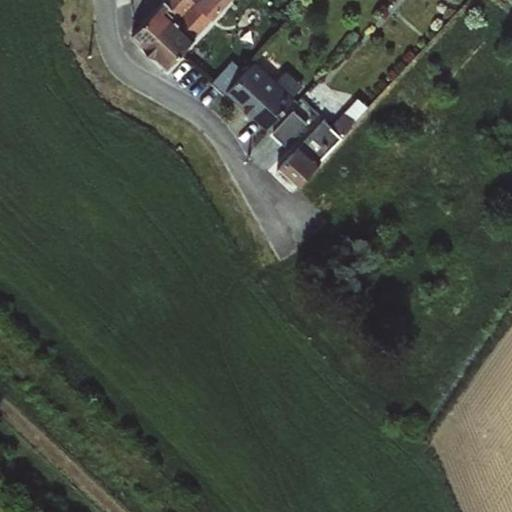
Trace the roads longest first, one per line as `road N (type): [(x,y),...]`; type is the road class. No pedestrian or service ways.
road 1 (residential): [(105,0),(106,39),(121,68),(208,123),(292,226)]
road 2 (track): [(0,396),(123,511)]
